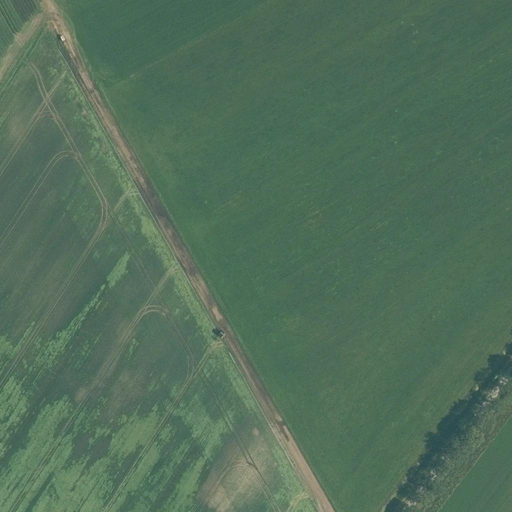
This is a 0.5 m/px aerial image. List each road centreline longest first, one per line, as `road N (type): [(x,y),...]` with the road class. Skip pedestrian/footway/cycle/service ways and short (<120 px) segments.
road 1 (track): [(50,0),(337,511)]
road 2 (unclassified): [(407,511),(511,375)]
